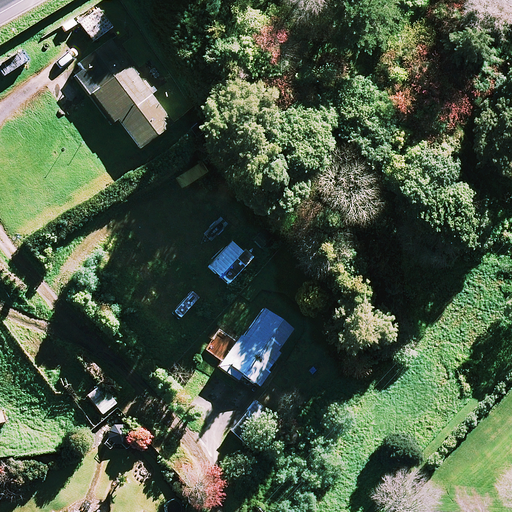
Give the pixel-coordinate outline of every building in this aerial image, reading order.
[(111,26),(98,8),(80,21),(93,39),(111,26)] [(173,122),(110,37),(69,67),(110,122),(117,116),(139,147),(173,122)] [(27,58),(20,48),(0,62),(0,69),(3,74),(27,58)] [(218,364),(215,368),(236,384),(241,377),(258,390),(268,376),(265,373),(278,356),(275,353),(291,331),(263,310),(234,347),(221,337),(207,355),(218,364)] [(115,403),(100,383),(87,393),(102,412),(115,403)] [(277,416),(254,399),(231,429),(254,447),(277,416)] [(119,418),(114,419),(112,420),(110,422),(109,423),(108,425),(107,427),(107,430),(107,432),(107,434),(108,436),(109,438),(110,440),(112,441),(114,442),(116,443),(118,443),(121,443),(123,443),(125,442),(127,441),(128,440),(130,438),(131,436),(132,434),(132,432),(132,430),(132,427),(131,425),(130,423),(128,422),(127,420),(125,419),(123,418),(121,418),(119,418)]
